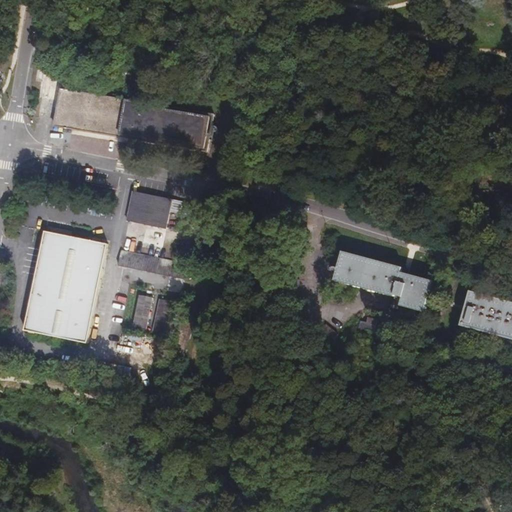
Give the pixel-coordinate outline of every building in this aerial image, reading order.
[(55,122),(55,125),(71,128),(76,129),(130,138),(206,151),(212,116),(60,91),(55,122)] [(171,201),(131,193),(125,222),(165,230),(171,201)] [(199,214),(180,210),(177,222),(196,226),(199,214)] [(22,332),(84,345),(105,246),(43,233),(22,332)] [(181,283),(184,267),(118,253),(115,269),(181,283)] [(332,282),(392,298),(400,300),(398,307),(422,313),(431,282),(399,273),(400,269),(340,253),(332,282)] [(511,304),(471,293),(462,327),(511,340),(511,304)] [(149,301),(135,298),(129,331),(143,333),(149,301)] [(400,300),(392,298),(390,305),(398,307),(400,300)] [(168,305),(156,302),(150,334),(162,336),(168,305)] [(374,323),(364,320),(361,331),(371,334),(374,323)] [(129,333),(128,339),(142,341),(143,335),(129,333)] [(511,511),(511,501),(502,502),(503,511),(511,511)]
